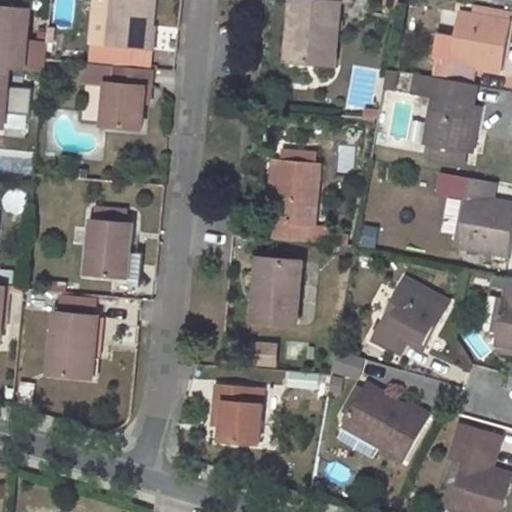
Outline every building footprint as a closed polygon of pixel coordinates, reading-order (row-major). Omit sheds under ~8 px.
[(117,46),(114,66),(151,69),(152,49),(147,48),(148,26),(151,27),(154,0),(110,0),(107,45),(117,46)] [(291,0),(289,30),(302,31),(300,62),(335,65),(340,2),(350,3),(350,0),(291,0)] [(0,67),(9,68),(25,69),(30,7),(0,4),(0,67)] [(477,127),(481,106),(471,104),(478,65),(502,69),(511,21),(460,12),(447,80),(423,75),(420,94),(435,97),(426,144),(432,145),(467,152),(472,126),(477,127)] [(289,30),(286,60),(300,62),(302,31),(289,30)] [(114,66),(86,63),(84,79),(107,82),(112,82),(114,66)] [(151,69),(114,66),(112,82),(107,82),(103,126),(141,128),(143,102),(144,87),(149,87),(151,69)] [(0,128),(3,129),(9,68),(0,67),(0,128)] [(416,74),(412,93),(420,94),(423,75),(416,74)] [(472,126),(467,152),(473,153),(477,127),(472,126)] [(429,158),(465,165),(467,152),(432,145),(429,158)] [(318,154),(283,151),(282,162),(317,165),(318,154)] [(329,226),(315,225),(320,165),(317,165),(282,162),(280,162),(278,183),(274,183),(271,220),(275,220),(273,238),(328,243),(329,226)] [(511,237),(511,204),(493,202),(497,182),(471,177),(458,245),(509,255),(511,237)] [(97,207),(96,220),(125,222),(126,210),(97,207)] [(90,219),(86,274),(129,277),(131,253),(134,223),(125,222),(96,220),(90,219)] [(362,225),(360,246),(377,247),(379,226),(362,225)] [(141,290),(144,254),(131,253),(129,277),(141,290)] [(256,284),(253,321),(297,325),(302,260),(263,257),(261,284),(256,284)] [(511,276),(508,276),(495,343),(498,344),(511,346),(511,276)] [(404,279),(371,340),(395,354),(406,335),(427,348),(449,305),(404,279)] [(56,312),(50,373),(92,376),(98,316),(56,312)] [(253,366),(281,366),(281,341),(254,341),(253,366)] [(497,350),(511,353),(511,346),(498,344),(497,350)] [(338,353),(335,374),(364,379),(367,358),(338,353)] [(290,388),(321,389),(321,372),(290,371),(290,388)] [(216,385),(213,420),(221,421),(220,440),(259,443),(263,389),(216,385)] [(365,388),(343,425),(405,461),(431,414),(408,400),(405,405),(391,396),(388,400),(365,388)] [(463,462),(450,509),(460,511),(502,511),(511,478),(511,475),(490,469),(500,434),(462,423),(451,459),(463,462)]
